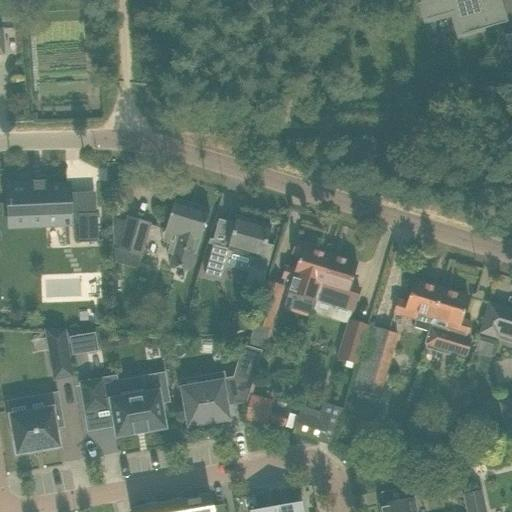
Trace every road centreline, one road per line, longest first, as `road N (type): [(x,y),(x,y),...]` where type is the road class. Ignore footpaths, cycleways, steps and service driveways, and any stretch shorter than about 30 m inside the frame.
road 1 (residential): [(0,511),(300,456),(330,472),(340,511)]
road 2 (unclassified): [(511,254),(205,160)]
road 3 (unclassified): [(205,160),(222,142),(274,127),(511,129)]
road 4 (track): [(131,141),(120,0)]
road 5 (residential): [(131,141),(0,145)]
